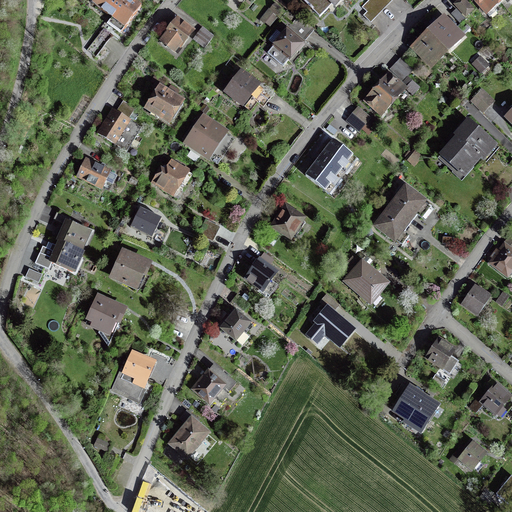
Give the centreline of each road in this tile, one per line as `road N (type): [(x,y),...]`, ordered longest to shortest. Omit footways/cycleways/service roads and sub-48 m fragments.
road 1 (residential): [(126,511),(154,429),(242,235),(357,77),(438,0)]
road 2 (residential): [(0,313),(51,179),(171,0)]
road 3 (residential): [(0,337),(117,511)]
road 4 (residential): [(439,311),(511,212)]
